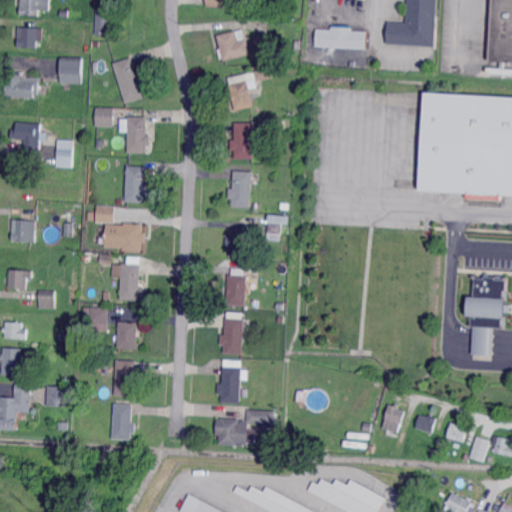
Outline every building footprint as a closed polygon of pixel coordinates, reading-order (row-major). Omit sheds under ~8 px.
[(51,0),(51,11),(40,10),(40,16),(22,16),(22,0),(51,0)] [(438,0),(436,47),(389,45),(390,22),(408,22),(409,0),(438,0)] [(511,0),(511,62),(491,61),(493,0),(511,0)] [(113,34),(96,32),(98,9),(115,11),(113,34)] [(44,41),(38,41),(38,48),(19,47),(20,27),(45,28),(44,41)] [(352,31),(367,32),(366,50),(315,47),(316,29),(331,30),(331,27),(352,29),(352,31)] [(226,61),(225,58),(222,58),(220,50),(223,49),(220,36),(246,30),(252,54),(226,61)] [(84,84),(61,83),(63,57),(85,58),(84,84)] [(139,78),(143,77),(146,87),(143,88),(145,97),(127,103),(115,63),(133,57),(139,78)] [(257,81),(255,72),(270,69),(272,78),(257,81)] [(26,77),(41,77),(40,95),(35,94),(35,98),(8,96),(9,75),(22,75),(22,72),(27,72),(26,77)] [(253,107),(235,111),(233,101),(230,101),(227,88),(230,87),(230,85),(247,81),(253,107)] [(511,194),(419,189),(425,91),(511,95),(511,194)] [(113,125),(113,107),(96,107),(95,125),(113,125)] [(152,146),(148,146),(148,153),(129,153),(130,116),(148,117),(148,135),(152,135),(152,146)] [(42,149),(26,148),(27,139),(13,139),(13,129),(18,130),(18,122),(43,123),(42,149)] [(255,159),(236,159),(236,151),(232,151),(232,140),(236,140),(236,122),(255,122),(255,159)] [(80,154),(74,154),(73,168),(56,167),(58,140),(74,141),(74,148),(80,149),(80,154)] [(150,196),(146,195),(145,203),(127,202),(129,166),(148,167),(147,185),(150,185),(150,196)] [(252,208),(233,207),(234,199),(230,199),(231,188),(234,189),(236,170),(255,172),(252,208)] [(114,223),(97,223),(98,206),(115,206),(114,223)] [(37,242),(13,241),(15,219),(38,220),(37,242)] [(74,237),(66,237),(67,222),(75,223),(74,237)] [(146,244),(142,244),(142,252),(123,251),(124,223),(143,224),(143,233),(147,233),(146,244)] [(289,236),(268,234),(268,223),(282,224),(282,227),(290,227),(289,236)] [(250,258),(231,257),(231,248),(227,248),(228,237),(232,238),(232,229),(251,230),(250,258)] [(111,264),(100,263),(101,255),(112,255),(111,264)] [(143,264),(140,301),(121,299),(123,278),(115,277),(116,264),(124,264),(124,263),(143,264)] [(247,275),(249,276),(247,306),(228,305),(230,275),(233,275),(233,267),(247,268),(247,275)] [(28,288),(10,287),(12,268),(30,270),(28,288)] [(495,278),(504,278),(504,276),(507,276),(506,290),(507,290),(507,296),(505,296),(505,299),(505,303),(509,304),(508,311),(504,311),(504,317),(504,318),(505,318),(505,325),(503,325),(503,327),(492,327),(473,326),(470,325),(471,315),(467,314),(468,295),(473,296),(474,277),(473,277),(473,274),(475,275),(475,277),(484,277),(484,275),(495,276),(495,278)] [(56,308),(41,308),(41,291),(57,291),(56,308)] [(108,330),(90,330),(91,308),(109,308),(108,330)] [(244,354),(226,353),(226,345),(222,344),(223,335),(227,335),(227,317),(246,318),(244,354)] [(138,348),(119,348),(120,321),(139,322),(138,348)] [(28,338),(7,337),(8,322),(24,322),(24,328),(29,328),(28,338)] [(492,327),(473,326),(473,330),(472,337),(472,346),(472,353),(491,354),(491,347),(492,339),(492,331),(492,327)] [(22,375),(4,374),(5,347),(24,348),(22,375)] [(135,396),(116,395),(118,360),(137,360),(135,396)] [(242,403),(223,402),(224,394),(220,393),(220,383),(224,384),(225,366),(243,367),(242,403)] [(31,413),(19,412),(17,432),(0,430),(0,403),(1,398),(15,399),(16,384),(33,385),(31,413)] [(71,406),(49,405),(49,386),(71,386),(71,406)] [(137,433),(133,432),(133,440),(114,439),(116,403),(135,404),(134,422),(137,423),(137,433)] [(399,432),(384,427),(391,404),(400,407),(399,408),(406,410),(399,432)] [(274,424),(247,423),(247,410),(275,411),(274,424)] [(428,417),(429,415),(438,418),(434,432),(418,427),(421,415),(428,417)] [(239,423),(240,423),(240,421),(245,421),(245,424),(248,424),(248,446),(220,445),(220,435),(217,435),(217,420),(221,420),(221,419),(239,419),(239,423)] [(465,441),(449,437),(453,422),(462,425),(462,426),(469,428),(465,441)] [(371,434),(363,432),(365,423),(373,425),(371,434)] [(511,455),(496,451),(498,445),(494,444),(496,435),(511,439),(511,441),(511,455)] [(485,461),(471,457),(478,436),(491,440),(485,461)] [(310,491),(351,511),(376,511),(385,496),(350,478),(347,484),(336,478),(333,484),(318,476),(310,491)] [(317,511),(265,487),(263,490),(251,484),(244,499),(272,511),(317,511)] [(425,499),(416,495),(420,486),(429,491),(425,499)] [(467,511),(446,511),(445,511),(454,492),(473,501),(467,511)] [(182,511),(181,511),(190,493),(226,511),(182,511)] [(511,511),(501,511),(506,502),(511,504),(511,511)]
